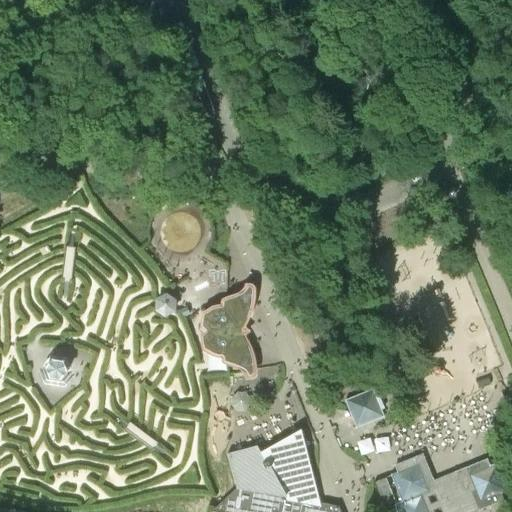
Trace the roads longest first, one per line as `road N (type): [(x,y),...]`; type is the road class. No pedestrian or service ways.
road 1 (unclassified): [(173,0),(233,147),(286,196),(359,205),(404,187),(436,155)]
road 2 (unclassified): [(436,155),(511,329)]
road 3 (unclassified): [(436,155),(452,126),(457,74),(444,32),(417,0)]
